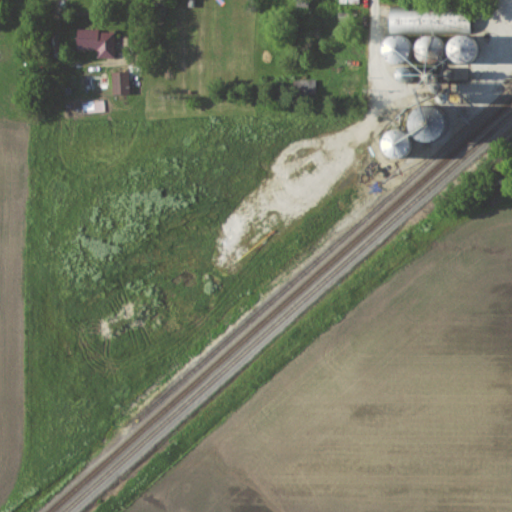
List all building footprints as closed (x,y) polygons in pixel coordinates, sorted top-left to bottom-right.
[(77,33),(78,52),(98,52),(98,60),(117,60),(116,32),(77,33)] [(408,38),(405,35),(401,34),(396,33),(391,35),(388,38),(385,41),(384,45),(384,50),(386,54),(388,57),(392,60),(396,61),(400,60),(405,59),(408,56),(411,52),(411,47),(411,43),(408,38)] [(440,39),(437,36),(432,34),(428,34),(423,36),(419,38),(417,42),(416,46),(416,50),(418,55),(420,58),(424,60),(428,61),(432,61),(436,60),(440,57),(442,53),(443,48),(443,43),(440,39)] [(472,39),(468,36),(464,34),(459,34),(455,36),(451,38),(449,42),(448,46),(448,50),(449,55),(452,58),(456,60),(460,61),(464,61),(468,60),(472,57),(474,53),(475,48),(474,43),(472,39)] [(113,74),(114,96),(130,96),(130,73),(113,74)] [(448,121),(447,115),(444,109),(439,105),(434,103),(427,103),(422,105),(417,109),(414,113),(412,119),(412,124),(414,130),(418,134),(423,137),(428,139),(434,139),(440,136),(445,132),(447,127),(448,121)] [(409,134),(405,131),(401,129),(396,129),(392,131),(388,133),(385,137),(384,141),(384,146),(386,150),(389,153),(392,155),(396,157),(401,156),(405,155),(408,152),(411,148),(412,143),(411,138),(409,134)]
